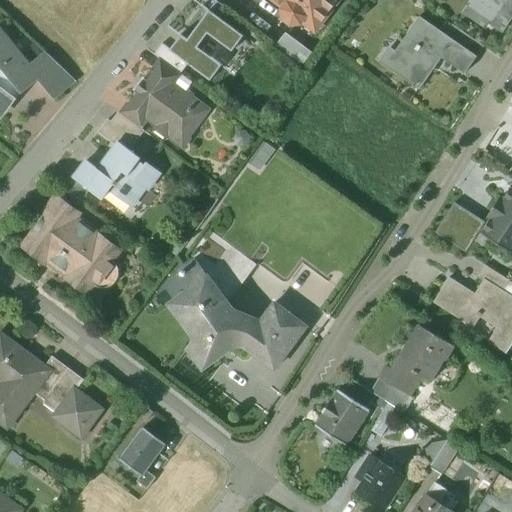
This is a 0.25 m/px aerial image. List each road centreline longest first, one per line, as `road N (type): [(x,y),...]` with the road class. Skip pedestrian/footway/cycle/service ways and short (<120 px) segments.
road 1 (residential): [(251,473),(511,75)]
road 2 (residential): [(0,268),(251,473)]
road 3 (residential): [(0,203),(162,0)]
